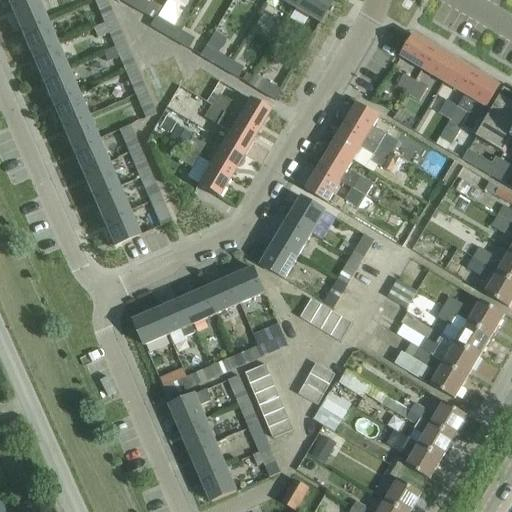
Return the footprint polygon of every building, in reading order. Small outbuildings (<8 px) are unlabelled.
[(6,0),(11,9),(31,0),(6,0)] [(20,32),(46,20),(37,0),(31,0),(11,9),(20,32)] [(143,14),(143,13),(149,4),(141,0),(133,0),(129,7),(143,14)] [(279,0),(295,9),(300,0),(279,0)] [(320,24),(334,1),(332,0),(300,0),(295,9),(320,24)] [(108,2),(97,7),(104,24),(115,19),(108,2)] [(175,42),(181,32),(156,17),(150,27),(175,42)] [(125,43),(115,19),(104,24),(93,29),(97,39),(108,35),(114,48),(125,43)] [(31,56),(57,44),(46,20),(20,32),(31,56)] [(225,72),(231,61),(218,53),(227,39),(215,31),(200,57),(225,72)] [(188,50),(194,40),(181,32),(175,42),(188,50)] [(411,63),(422,70),(435,49),(413,36),(401,57),(411,63)] [(136,67),(125,43),(114,48),(103,53),(108,63),(119,58),(125,72),(136,67)] [(41,80),(67,68),(57,44),(31,56),(41,80)] [(444,83),(457,62),(435,49),(422,70),(444,83)] [(175,57),(164,62),(173,83),(183,78),(175,57)] [(238,79),(244,69),(231,61),(225,72),(238,79)] [(163,87),(173,83),(164,62),(154,67),(163,87)] [(466,95),(478,75),(457,62),(444,83),(465,95),(466,95)] [(163,87),(154,67),(143,71),(152,91),(163,87)] [(51,104),(77,92),(67,68),(41,80),(51,104)] [(207,103),(219,82),(198,70),(185,90),(207,103)] [(139,75),(128,79),(135,96),(146,91),(139,75)] [(396,89),(407,96),(415,82),(404,75),(396,89)] [(487,108),(500,87),(478,75),(466,95),(465,95),(458,107),(450,121),(439,139),(436,145),(447,151),(450,146),(451,146),(461,129),(472,135),(487,108)] [(419,103),(427,89),(415,82),(407,96),(419,103)] [(276,101),(282,92),(268,84),(262,93),(276,101)] [(62,128),(88,116),(77,92),(51,104),(62,128)] [(500,97),(476,137),(503,154),(511,139),(511,94),(509,93),(504,100),(500,97)] [(225,114),(231,103),(218,95),(211,106),(225,114)] [(149,99),(138,103),(145,120),(156,116),(149,99)] [(257,133),(270,112),(249,99),(237,121),(257,133)] [(450,121),(458,107),(446,100),(438,114),(450,121)] [(379,117),(358,105),(345,126),(392,154),(398,142),(386,136),(373,128),(379,117)] [(428,131),(434,118),(409,105),(402,118),(428,131)] [(244,155),(257,133),(237,121),(225,114),(211,106),(204,118),(229,133),(224,143),(244,155)] [(72,152),(98,140),(88,116),(62,128),(72,152)] [(392,154),(345,126),(332,148),(353,161),(361,148),(372,155),(369,161),(391,173),(399,158),(392,154)] [(134,134),(123,139),(130,155),(141,150),(134,134)] [(199,157),(206,145),(193,138),(186,149),(199,157)] [(82,176),(109,164),(98,140),(72,152),(82,176)] [(231,177),(244,155),(224,143),(211,164),(231,177)] [(373,185),(359,177),(348,170),(353,161),(332,148),(319,170),(340,182),(341,182),(352,189),(366,197),(373,185)] [(192,169),(199,157),(186,149),(179,161),(192,169)] [(475,154),(468,150),(462,160),(469,164),(475,154)] [(476,168),(482,158),(475,154),(469,164),(476,168)] [(495,166),(502,170),(505,163),(496,157),(492,164),(495,166)] [(144,158),(133,162),(141,179),(151,174),(144,158)] [(476,168),(483,172),(488,162),(482,158),(476,168)] [(483,172),(489,176),(495,166),(492,164),(488,162),(483,172)] [(502,170),(501,171),(509,176),(511,170),(511,167),(505,163),(502,170)] [(93,199),(119,188),(109,164),(82,176),(93,199)] [(218,198),(231,177),(211,164),(198,186),(218,198)] [(489,176),(496,180),(501,171),(502,170),(495,166),(489,176)] [(327,204),(340,182),(319,170),(306,191),(327,204)] [(509,176),(501,171),(496,180),(504,185),(509,176)] [(154,182),(144,186),(151,203),(161,198),(154,182)] [(103,223),(129,212),(119,188),(93,199),(103,223)] [(511,195),(499,188),(494,196),(511,205),(511,195)] [(359,209),(366,197),(352,189),(345,201),(359,209)] [(472,195),(466,210),(483,217),(489,202),(472,195)] [(312,234),(325,212),(302,198),(288,221),(312,234)] [(164,206),(154,210),(161,227),(171,222),(164,206)] [(511,224),(511,222),(511,211),(503,206),(497,216),(511,224)] [(449,208),(442,219),(479,241),(485,229),(449,208)] [(114,247),(140,236),(129,212),(103,223),(114,247)] [(505,235),(511,224),(497,216),(491,227),(505,235)] [(298,257),(312,234),(288,221),(275,243),(298,257)] [(156,230),(163,246),(176,240),(169,224),(156,230)] [(428,243),(465,264),(474,249),(437,228),(428,243)] [(364,235),(350,258),(360,264),(374,241),(364,235)] [(284,280),(298,257),(275,243),(261,266),(284,280)] [(486,267),(492,256),(479,248),(472,259),(486,267)] [(511,281),(511,253),(509,252),(497,273),(511,281)] [(480,277),(486,267),(472,259),(467,269),(473,273),(480,277)] [(347,264),(337,281),(347,286),(356,270),(347,264)] [(240,304),(265,294),(254,269),(230,280),(240,304)] [(508,308),(511,301),(511,281),(497,273),(484,294),(508,308)] [(244,313),(240,305),(240,304),(230,280),(206,290),(216,315),(229,310),(232,318),(244,313)] [(407,310),(417,293),(398,281),(387,298),(407,310)] [(334,287),(324,304),(333,309),(343,292),(334,287)] [(192,325),(216,315),(206,290),(182,301),(192,325)] [(457,316),(463,305),(449,297),(443,308),(457,316)] [(311,300),(300,318),(310,324),(321,306),(314,301),(311,300)] [(195,334),(192,325),(182,301),(158,311),(168,336),(181,330),(184,338),(195,334)] [(492,336),(504,315),(487,305),(481,301),(468,322),(492,336)] [(321,306),(310,324),(320,330),(331,312),(324,307),(322,306),(321,306)] [(492,336),(468,322),(457,316),(443,308),(437,318),(462,333),(456,343),(479,357),(492,336)] [(144,346),(162,338),(168,336),(158,311),(133,322),(144,346)] [(331,312),(320,330),(330,336),(341,318),(333,313),(331,312)] [(341,318),(330,336),(340,342),(351,324),(342,319),(341,318)] [(263,358),(287,347),(278,325),(253,335),(258,347),(263,358)] [(432,357),(438,347),(420,335),(404,326),(397,336),(410,344),(432,357)] [(467,378),(479,357),(456,343),(443,364),(467,378)] [(432,357),(410,344),(404,354),(402,353),(395,364),(424,382),(431,370),(426,367),(432,357)] [(233,357),(238,368),(256,361),(251,350),(233,357)] [(226,360),(210,367),(215,378),(231,371),(226,360)] [(315,364),(310,374),(329,385),(334,375),(315,364)] [(454,399),(467,378),(443,364),(431,385),(454,399)] [(265,365),(245,374),(249,384),(249,385),(270,376),(265,365)] [(203,370),(186,378),(191,388),(208,381),(203,370)] [(310,374),(304,385),(323,396),(329,385),(310,374)] [(270,376),(249,385),(253,394),(254,395),(274,387),(270,376)] [(179,381),(162,388),(167,399),(184,391),(179,381)] [(242,384),(231,389),(238,405),(249,401),(242,384)] [(304,385),(298,395),(317,406),(323,396),(304,385)] [(274,387),(254,395),(257,404),(259,406),(279,398),(274,387)] [(180,430),(205,420),(200,407),(212,401),(207,390),(170,406),(180,430)] [(335,434),(339,426),(351,406),(328,393),(327,396),(321,406),(317,412),(326,418),(321,425),(335,434)] [(411,411),(386,397),(381,405),(416,426),(414,430),(425,436),(420,445),(419,445),(442,459),(455,438),(432,424),(421,419),(422,418),(411,411)] [(279,398),(259,406),(263,417),(283,409),(279,398)] [(455,438),(467,416),(444,403),(432,424),(455,438)] [(422,418),(426,410),(415,404),(411,411),(422,418)] [(252,408),(241,413),(248,429),(259,425),(252,408)] [(283,409),(263,417),(268,428),(288,420),(283,409)] [(191,454),(215,444),(205,420),(180,430),(191,454)] [(288,420),(268,428),(272,439),(293,431),(288,420)] [(262,432),(252,437),(259,453),(269,449),(262,432)] [(326,449),(337,456),(349,440),(338,432),(326,449)] [(429,480),(442,459),(419,445),(420,445),(409,439),(402,449),(413,456),(407,467),(429,480)] [(226,468),(215,444),(191,454),(201,478),(226,468)] [(280,473),(273,458),(269,449),(259,453),(253,456),(257,467),(263,464),(269,478),(280,473)] [(399,471),(405,461),(396,455),(390,466),(399,471)] [(392,482),(399,471),(390,466),(383,477),(392,482)] [(212,503),(236,492),(226,468),(201,478),(212,503)] [(403,511),(410,511),(421,494),(398,480),(385,501),(403,511)] [(295,511),(308,489),(295,481),(281,504),(295,511)] [(403,511),(385,501),(378,511),(403,511)] [(355,511),(365,511),(368,508),(356,502),(352,510),(355,511)]
